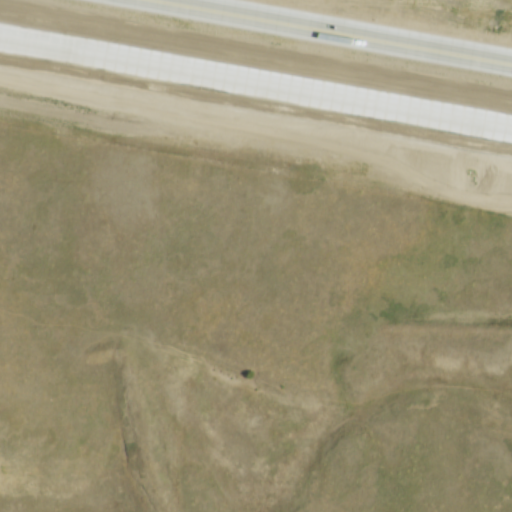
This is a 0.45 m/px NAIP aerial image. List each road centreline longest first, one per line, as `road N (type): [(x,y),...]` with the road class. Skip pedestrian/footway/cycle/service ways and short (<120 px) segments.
road 1 (motorway): [(0,35),(511,129)]
road 2 (motorway): [(511,63),(152,0)]
